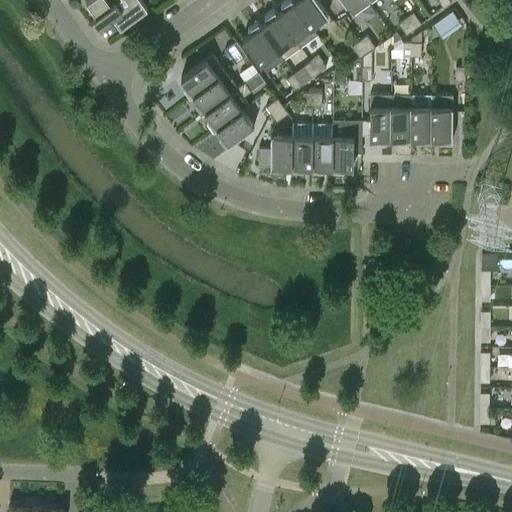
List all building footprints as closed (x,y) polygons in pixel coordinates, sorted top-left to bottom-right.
[(111,15),(120,27),(147,7),(141,0),(87,0),(96,11),(92,14),(99,24),(111,15)] [(310,26),(292,1),(293,1),(292,0),(286,0),(280,5),(283,8),(276,13),(300,46),(316,34),(310,26)] [(293,0),(293,1),(292,1),(310,26),(328,14),(317,0),(293,0)] [(370,2),(368,0),(342,0),(353,14),(370,2)] [(300,46),(276,13),(274,9),(264,17),(266,20),(260,24),(259,25),(283,58),(300,46)] [(421,22),(413,11),(405,16),(413,28),(421,22)] [(413,28),(405,16),(398,22),(406,33),(413,28)] [(283,58),(259,25),(260,24),(257,21),(247,28),(249,32),(242,37),(266,70),(283,58)] [(393,42),(400,38),(396,31),(392,33),(393,34),(391,35),(391,42),(393,42)] [(374,46),(366,34),(359,40),(367,51),(374,46)] [(235,62),(247,54),(236,39),(224,48),(235,62)] [(359,40),(351,45),(359,57),(362,54),(367,51),(359,40)] [(411,56),(411,42),(402,42),(402,56),(411,56)] [(421,42),(411,42),(411,56),(421,56),(421,42)] [(192,94),(224,71),(211,54),(180,76),(185,84),(182,86),(189,96),(192,94)] [(353,61),(353,78),(362,79),(362,65),(362,54),(359,57),(353,61)] [(250,61),(246,55),(242,58),(246,64),(250,61)] [(326,66),(318,55),(310,60),(318,72),(326,66)] [(310,60),(303,66),(311,77),(318,72),(310,60)] [(362,65),(362,79),(371,79),(372,65),(362,65)] [(465,79),(465,65),(455,65),(455,79),(465,79)] [(224,71),(192,94),(197,100),(194,103),(201,113),(204,110),(236,87),(224,71)] [(258,71),(254,75),(260,83),(265,80),(258,71)] [(336,83),(345,83),(346,71),(336,71),(336,83)] [(302,84),(294,72),(286,78),(294,89),(302,84)] [(236,87),(204,110),(209,117),(206,119),(213,129),(216,127),(241,109),(248,104),(242,96),(250,90),(244,82),(236,87)] [(312,106),(312,92),(309,92),(303,92),(303,106),(312,106)] [(321,92),(312,92),(312,106),(321,106),(321,92)] [(391,93),(370,93),(369,134),(369,136),(378,136),(378,140),(391,141),(391,136),(390,137),(391,93)] [(411,93),(391,93),(390,137),(391,136),(399,137),(399,141),(411,141),(411,137),(411,93)] [(431,93),(411,93),(411,137),(419,137),(419,141),(432,141),(432,137),(431,137),(431,106),(431,93)] [(265,106),(271,114),(282,105),(277,98),(265,106)] [(287,113),(282,105),(271,114),(276,121),(287,113)] [(452,106),(431,106),(431,137),(432,137),(439,137),(439,141),(452,141),(452,106)] [(241,109),(216,127),(221,133),(218,136),(225,146),(254,126),(241,109)] [(332,119),(332,122),(332,170),(344,170),(344,166),(353,166),(353,151),(362,151),(362,134),(362,119),(332,119)] [(292,122),(291,134),(291,169),(303,169),(303,165),(311,166),(311,170),(312,122),(292,122)] [(332,122),(312,122),(311,170),(323,170),(323,166),(331,166),(331,170),(332,170),(332,122)] [(290,169),(291,169),(291,134),(270,134),(270,146),(258,146),(258,165),(270,165),(270,169),(282,169),(283,165),(290,165),(290,169)] [(480,270),(480,286),(490,286),(490,270),(480,270)] [(490,286),(480,286),(480,300),(490,300),(490,286)] [(480,310),(480,327),(490,327),(490,310),(480,310)] [(490,327),(480,327),(480,341),(490,341),(490,327)] [(480,351),(480,366),(490,367),(490,351),(480,351)] [(490,367),(480,366),(480,382),(490,382),(490,367)] [(480,392),(479,407),(489,407),(489,392),(480,392)] [(489,407),(479,407),(479,422),(489,423),(489,407)]
